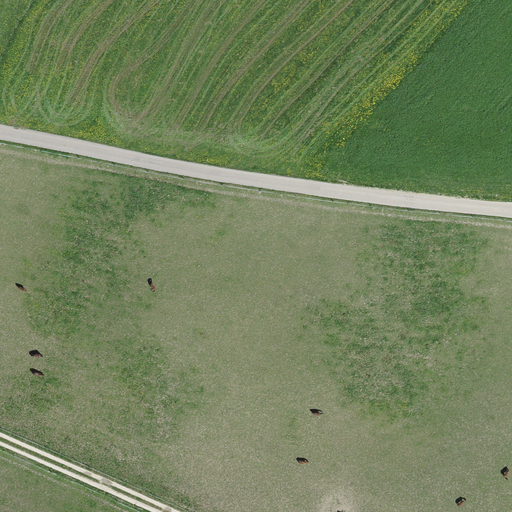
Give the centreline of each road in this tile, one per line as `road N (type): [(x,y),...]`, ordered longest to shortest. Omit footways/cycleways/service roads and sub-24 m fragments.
road 1 (tertiary): [(511,211),(216,179),(0,135)]
road 2 (track): [(162,511),(0,440)]
